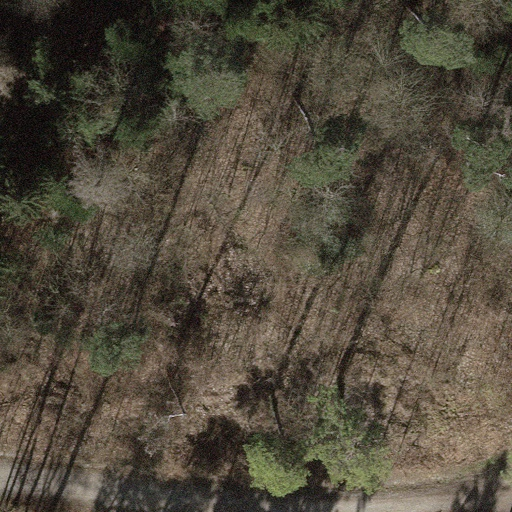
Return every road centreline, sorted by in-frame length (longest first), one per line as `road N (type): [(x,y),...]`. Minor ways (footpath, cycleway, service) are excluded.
road 1 (track): [(210,511),(241,503),(511,498)]
road 2 (track): [(241,503),(0,484)]
